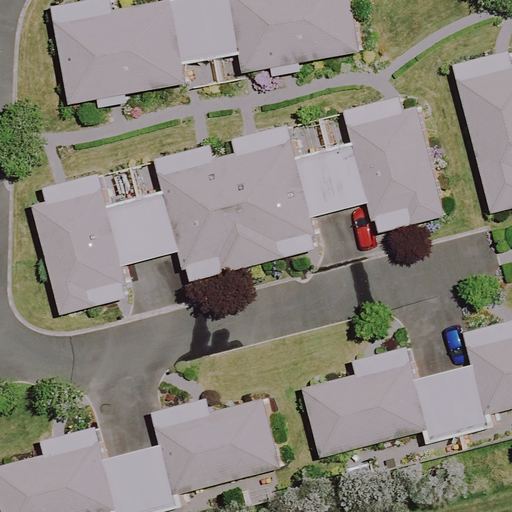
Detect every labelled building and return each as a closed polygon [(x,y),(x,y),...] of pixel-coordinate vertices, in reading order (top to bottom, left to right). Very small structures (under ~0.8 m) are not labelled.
[(345,0),(185,0),(53,25),(68,102),(187,79),(183,57),(240,46),(244,68),(355,47),(345,0)] [(511,65),(459,80),(493,209),(511,203),(511,65)] [(103,183),(32,202),(62,313),(96,304),(90,285),(125,276),(122,264),(182,248),(186,261),(220,252),(225,270),(317,246),(308,214),(368,198),(376,231),(443,213),(415,107),(348,125),(352,140),(294,155),(289,134),(159,169),(165,192),(109,207),(103,183)] [(302,386),(320,455),(430,426),(433,437),(489,423),(486,411),(511,404),(511,331),(463,344),(467,358),(416,372),(412,357),(302,386)] [(0,463),(0,511),(94,511),(115,506),(116,511),(141,511),(174,503),(171,492),(276,464),(258,396),(149,424),(152,439),(101,452),(98,438),(0,463)]
